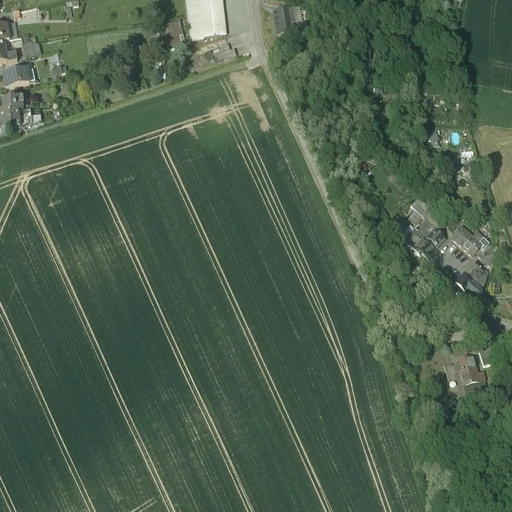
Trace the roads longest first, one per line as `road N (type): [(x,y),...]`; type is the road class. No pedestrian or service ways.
road 1 (residential): [(508,329),(427,330),(399,317),(377,292),(276,72),(255,0)]
road 2 (track): [(377,292),(449,511)]
